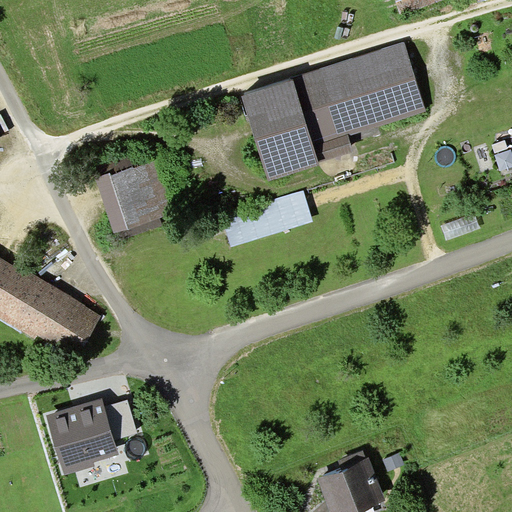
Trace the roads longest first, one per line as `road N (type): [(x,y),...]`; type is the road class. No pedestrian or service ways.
road 1 (track): [(435,23),(32,148)]
road 2 (residential): [(160,358),(511,239)]
road 3 (track): [(434,266),(408,183),(442,91),(435,23),(502,0)]
road 4 (track): [(160,358),(128,325),(0,83)]
road 5 (residential): [(160,358),(239,511)]
road 6 (residential): [(0,387),(160,358)]
